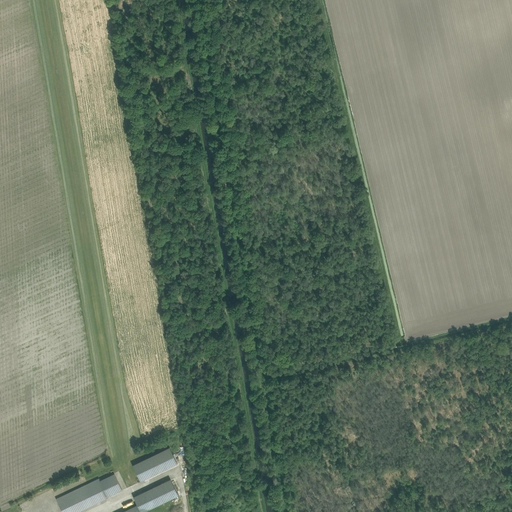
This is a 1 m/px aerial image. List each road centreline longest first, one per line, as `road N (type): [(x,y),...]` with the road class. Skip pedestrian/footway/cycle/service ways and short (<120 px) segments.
road 1 (track): [(253,465),(175,0)]
road 2 (track): [(399,339),(319,0)]
